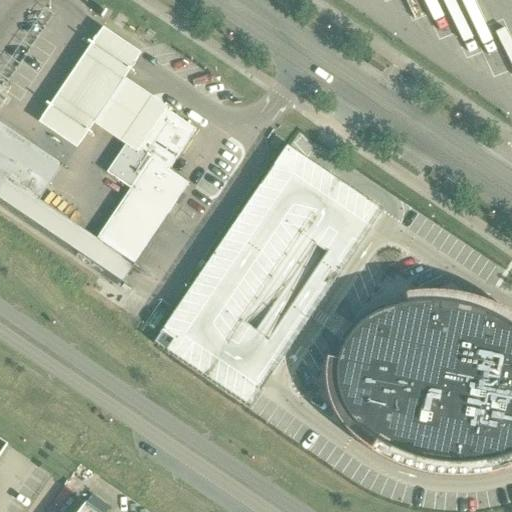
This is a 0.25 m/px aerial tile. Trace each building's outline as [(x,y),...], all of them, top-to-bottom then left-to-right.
[(140,58),(102,33),(64,88),(37,128),(77,155),(94,131),(122,150),(154,103),(125,83),(140,58)] [(177,201),(186,188),(188,185),(175,176),(168,171),(195,131),(166,111),(163,109),(154,103),(126,145),(122,150),(106,174),(130,190),(132,192),(154,207),(167,215),(168,215),(176,203),(177,201)] [(0,124),(0,207),(115,285),(121,283),(122,284),(123,282),(126,277),(134,266),(103,245),(98,241),(96,240),(91,237),(90,236),(67,220),(51,209),(46,206),(39,201),(49,186),(50,185),(55,178),(62,167),(0,124)] [(269,145),(276,150),(283,141),(275,136),(269,145)] [(248,413),(381,217),(286,152),(160,338),(153,348),(248,413)] [(98,241),(134,266),(167,215),(132,192),(98,241)] [(359,328),(355,332),(351,336),(348,340),(346,343),(344,347),(341,352),(340,354),(339,358),(337,362),(336,367),(336,371),(335,376),(335,380),(336,380),(336,386),(337,390),(338,395),(339,400),(341,404),(343,409),(345,413),(347,417),(350,421),(353,425),(356,429),(360,432),(363,435),(367,438),(370,440),(375,444),(381,448),(387,451),(393,454),(400,457),(407,460),(413,462),(419,463),(425,465),(432,467),(439,468),(446,468),(454,469),(461,469),(468,468),(475,468),(482,467),(489,465),(496,464),(502,462),(506,461),(510,459),(511,458),(511,330),(508,328),(504,325),(497,321),(489,318),(489,317),(481,314),(475,312),(468,310),(461,309),(454,307),(446,306),(439,306),(432,305),(425,305),(418,306),(411,307),(404,308),(398,309),(398,310),(388,312),(383,314),(379,315),(374,317),(370,319),(366,322),(362,325),(359,328)]
